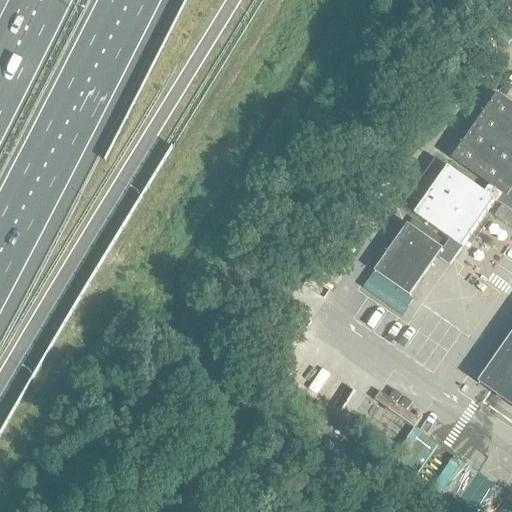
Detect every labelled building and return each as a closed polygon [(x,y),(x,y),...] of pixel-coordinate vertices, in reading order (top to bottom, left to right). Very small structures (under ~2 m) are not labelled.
[(511,105),(498,96),(453,160),(491,186),(485,194),(438,161),(405,209),(449,239),(464,250),(497,203),(511,212),(511,105)] [(442,250),(407,225),(375,272),(409,297),(437,257),(452,267),(464,250),(449,239),(442,250)] [(374,274),(369,281),(409,309),(414,302),(374,274)] [(409,309),(369,281),(364,289),(403,317),(409,309)] [(511,407),(511,334),(478,384),(511,407)]
